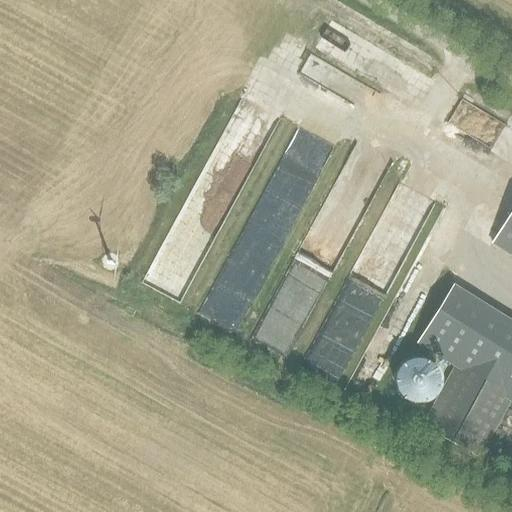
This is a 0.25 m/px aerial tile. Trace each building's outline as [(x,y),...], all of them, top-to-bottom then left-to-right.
[(334,21),(321,55),(376,76),(389,42),(334,21)] [(314,54),(304,71),(354,101),(362,87),(353,82),(355,79),(314,54)] [(493,147),(508,123),(466,96),(451,120),(493,147)] [(294,126),(214,317),(249,332),(329,141),(294,126)] [(147,285),(182,304),(241,195),(217,182),(222,173),(211,167),(147,285)] [(511,258),(511,211),(491,246),(511,258)] [(511,402),(511,322),(453,286),(417,343),(455,367),(423,427),(480,459),(511,402)] [(343,350),(316,341),(309,360),(336,370),(343,350)] [(403,353),(394,383),(437,396),(446,366),(403,353)]
